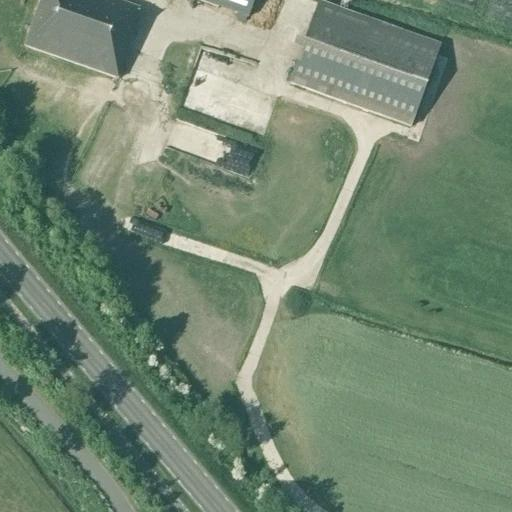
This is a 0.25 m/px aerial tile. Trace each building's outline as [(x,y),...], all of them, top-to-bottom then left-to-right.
[(37,0),(40,1),(24,47),(117,80),(135,29),(132,28),(138,10),(110,0),(37,0)] [(194,0),(247,19),(253,0),(194,0)] [(511,22),(511,0),(490,0),(486,16),(511,22)] [(439,47),(318,3),(289,84),(410,128),(439,47)] [(248,73),(250,62),(200,52),(196,72),(217,76),(219,67),(248,73)] [(99,198),(124,149),(99,136),(74,185),(99,198)] [(239,149),(232,170),(245,174),(252,153),(239,149)] [(167,252),(172,238),(130,224),(126,238),(167,252)]
